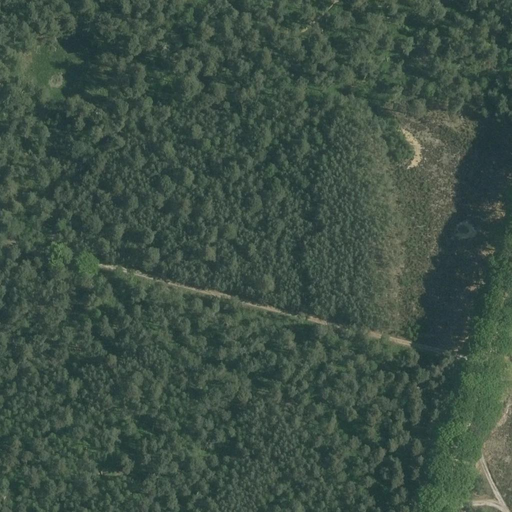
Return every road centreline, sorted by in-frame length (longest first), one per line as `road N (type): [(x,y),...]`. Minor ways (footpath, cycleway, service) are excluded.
road 1 (track): [(0,239),(511,370)]
road 2 (track): [(511,279),(437,511)]
